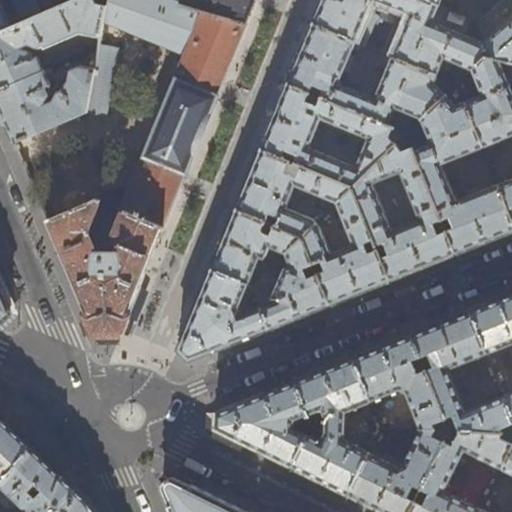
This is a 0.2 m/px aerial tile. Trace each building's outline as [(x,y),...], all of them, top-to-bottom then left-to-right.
[(0,0),(0,32),(11,27),(0,0)] [(97,4),(94,0),(75,0),(42,14),(25,22),(11,27),(0,32),(0,90),(51,69),(48,64),(43,67),(38,56),(35,58),(32,51),(22,48),(28,45),(39,49),(44,47),(45,49),(81,33),(101,37),(104,20),(107,6),(97,4)] [(35,0),(15,0),(25,22),(42,14),(35,0)] [(182,0),(181,5),(164,0),(35,0),(42,14),(75,0),(107,0),(107,6),(104,20),(187,54),(127,199),(109,192),(95,199),(97,200),(164,227),(201,138),(257,0),(182,0)] [(440,5),(427,0),(321,0),(312,23),(356,42),(373,0),(376,0),(410,14),(393,56),(440,76),(446,60),(472,71),(486,58),(483,42),(433,22),(440,5)] [(511,16),(483,42),(486,58),(498,61),(511,63),(511,16)] [(356,42),(312,23),(300,53),(287,84),(391,126),(398,109),(423,120),(447,96),(436,83),(440,76),(393,56),(376,97),(340,82),(356,42)] [(87,112),(104,116),(117,49),(99,45),(95,69),(87,112)] [(511,93),(498,61),(486,58),(472,71),(482,95),(465,103),(483,148),(511,136),(511,180),(499,185),(511,219),(511,93)] [(53,73),(51,69),(0,90),(0,111),(2,117),(14,143),(87,112),(95,69),(80,66),(70,70),(68,79),(63,90),(57,92),(51,102),(46,104),(45,103),(50,95),(47,88),(51,86),(47,76),(53,73)] [(287,84),(273,118),(260,149),(291,161),(302,165),(355,186),(397,145),(391,137),(394,127),(391,126),(287,84)] [(456,106),(447,96),(423,120),(432,143),(414,150),(456,253),(487,241),(511,230),(511,219),(499,185),(457,202),(441,164),(483,148),(465,103),(456,106)] [(386,244),(391,255),(382,258),(390,280),(423,266),(456,253),(414,150),(414,149),(404,153),(397,145),(355,186),(354,188),(375,240),(377,247),(386,244)] [(291,161),(260,149),(248,178),(236,209),(266,221),(275,225),(304,236),(318,222),(315,218),(288,207),(297,185),(339,202),(354,188),(355,186),(302,165),(298,174),(288,170),(291,161)] [(375,240),(354,188),(339,202),(338,203),(356,245),(333,255),(321,226),(318,222),(304,236),(303,237),(330,304),(362,291),(390,280),(382,258),(379,250),(370,254),(365,243),(375,240)] [(120,334),(144,275),(164,227),(97,200),(47,221),(70,276),(95,334),(120,334)] [(266,221),(236,209),(224,239),(211,269),(248,284),(259,258),(260,258),(262,258),(265,257),(266,256),(270,247),(286,254),(303,237),(304,236),(275,225),(271,235),(262,231),(266,221)] [(303,237),(286,254),(291,266),(284,269),(279,282),(265,275),(253,286),(261,306),(270,328),(300,316),(330,304),(303,237)] [(248,284),(211,269),(202,291),(178,350),(189,361),(238,341),(270,328),(261,306),(242,314),(239,307),(242,300),(245,301),(249,294),(245,292),(248,284)] [(0,288),(0,323),(10,313),(0,288)] [(511,294),(499,300),(470,312),(487,355),(511,345),(511,393),(504,397),(511,414),(511,294)] [(450,370),(487,355),(470,312),(437,325),(382,347),(353,359),(371,402),(400,390),(406,394),(421,429),(436,430),(433,423),(453,415),(459,431),(460,431),(502,432),(501,428),(511,423),(511,414),(504,397),(466,412),(450,370)] [(353,359),(326,369),(265,394),(216,414),(215,429),(252,448),(312,477),(348,495),(369,453),(344,441),(345,412),(371,402),(353,359)] [(15,431),(0,416),(0,482),(32,447),(15,431)] [(432,437),(436,430),(421,429),(403,465),(398,467),(369,453),(348,495),(375,508),(382,511),(479,511),(481,509),(444,492),(465,451),(501,469),(511,446),(511,444),(499,439),(502,432),(460,431),(453,446),(432,437)] [(511,511),(511,446),(501,469),(511,474),(511,511),(486,511),(481,509),(479,511),(511,511)] [(54,469),(32,447),(0,482),(0,504),(5,509),(13,509),(17,504),(24,510),(22,511),(48,511),(62,476),(54,469)] [(247,511),(238,508),(173,475),(169,475),(166,476),(163,477),(161,479),(160,481),(159,483),(159,486),(170,511),(247,511)] [(95,511),(89,502),(62,476),(48,511),(95,511)]
